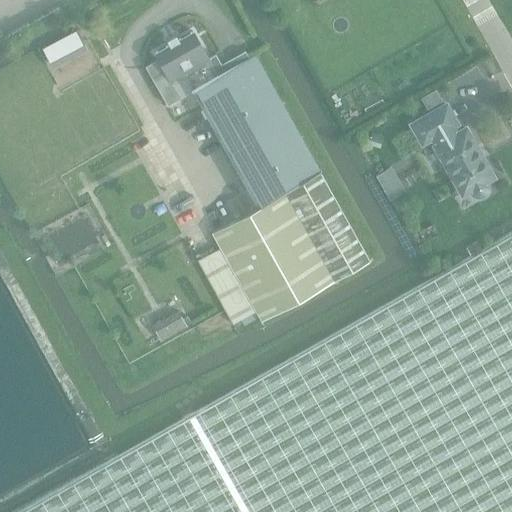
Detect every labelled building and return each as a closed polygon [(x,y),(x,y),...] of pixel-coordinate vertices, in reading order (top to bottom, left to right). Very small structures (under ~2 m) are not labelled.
[(146,65),(144,66),(152,80),(158,90),(166,105),(193,91),(201,106),(257,207),(211,233),(219,247),(197,260),(232,323),(254,310),(260,320),(334,279),(369,261),(255,54),(248,57),(244,50),(226,60),(225,61),(220,64),(217,59),(217,58),(215,54),(207,59),(192,31),(191,32),(183,36),(176,40),(175,38),(167,43),(168,45),(153,53),(157,59),(146,65)] [(435,89),(420,98),(426,109),(441,100),(435,89)] [(446,104),(408,126),(419,147),(429,142),(459,195),(465,191),(467,195),(471,198),(475,199),(480,198),(484,196),(486,193),(488,189),(488,184),(486,180),(492,177),(481,156),(479,157),(474,150),(477,148),(465,128),(457,132),(453,125),(456,123),(446,104)] [(371,133),(368,145),(379,149),(382,137),(371,133)] [(511,511),(511,231),(15,511),(511,511)] [(178,310),(151,325),(160,341),(187,326),(178,310)]
